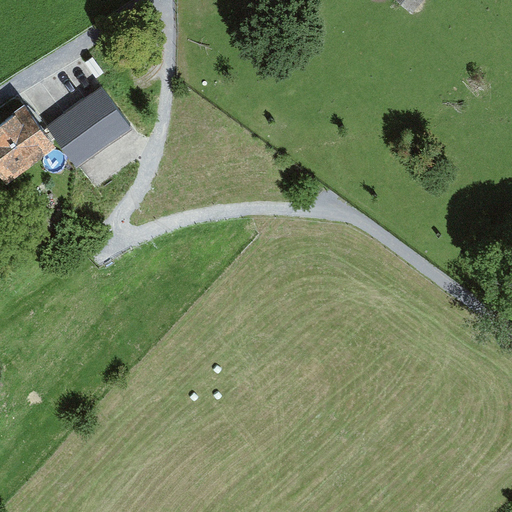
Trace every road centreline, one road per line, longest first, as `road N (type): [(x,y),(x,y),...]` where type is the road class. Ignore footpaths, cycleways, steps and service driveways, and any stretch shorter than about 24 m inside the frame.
road 1 (track): [(511,325),(347,213),(280,208),(118,236),(157,158),(168,0)]
road 2 (track): [(118,236),(0,335)]
